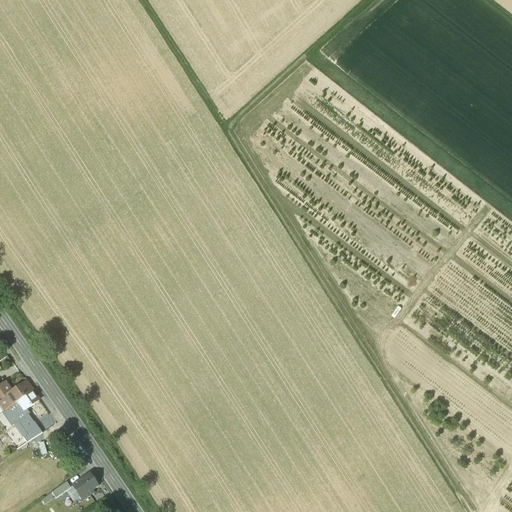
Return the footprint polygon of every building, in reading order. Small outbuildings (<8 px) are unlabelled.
[(381,0),(386,6),(377,13),(381,19),(404,0),(381,0)] [(6,383),(0,386),(0,408),(3,413),(3,412),(31,390),(26,383),(12,392),(6,383)] [(31,390),(3,412),(13,426),(28,415),(24,410),(39,400),(31,390)] [(37,428),(23,437),(28,443),(41,434),(37,428)] [(90,474),(72,486),(81,498),(87,494),(89,496),(93,493),(92,491),(98,486),(90,474)]
